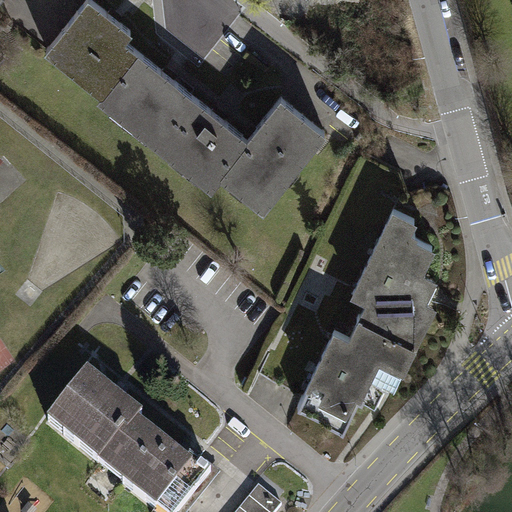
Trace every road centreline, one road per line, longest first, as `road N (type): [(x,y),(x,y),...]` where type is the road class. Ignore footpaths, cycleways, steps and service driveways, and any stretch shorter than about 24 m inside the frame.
road 1 (residential): [(430,0),(511,296)]
road 2 (tertiary): [(343,511),(511,341)]
